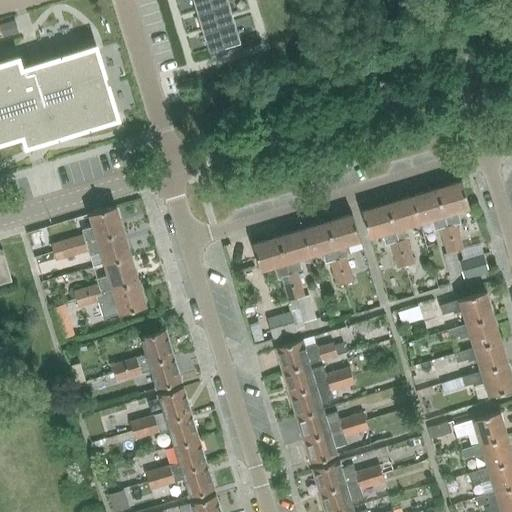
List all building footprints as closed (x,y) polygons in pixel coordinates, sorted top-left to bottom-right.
[(210,0),(193,0),(196,11),(212,6),(210,0)] [(228,1),(212,6),(218,25),(233,20),(228,1)] [(212,6),(196,11),(202,30),(218,25),(212,6)] [(233,20),(218,25),(224,44),(231,42),(239,39),(233,20)] [(218,25),(202,30),(208,49),(216,47),(224,44),(218,25)] [(239,39),(231,42),(234,51),(242,49),(239,39)] [(234,51),(231,42),(224,44),(227,54),(234,51)] [(227,54),(224,44),(216,47),(219,56),(227,54)] [(18,57),(0,62),(0,141),(23,135),(26,146),(118,118),(96,45),(22,68),(18,57)] [(219,56),(216,47),(208,49),(211,58),(219,56)] [(443,240),(459,235),(455,223),(462,221),(459,209),(469,206),(461,180),(436,188),(447,226),(439,228),(443,240)] [(431,230),(439,228),(447,226),(436,188),(411,196),(419,221),(428,219),(431,230)] [(409,224),(419,221),(411,196),(387,203),(398,241),(391,244),(394,255),(410,250),(406,238),(413,236),(409,224)] [(383,246),(391,244),(398,241),(387,203),(362,211),(370,237),(380,234),(383,246)] [(123,231),(116,207),(115,206),(89,214),(93,224),(81,227),(83,235),(85,242),(123,231)] [(350,243),(360,240),(352,214),(327,222),(338,259),(330,262),(334,273),(350,268),(347,257),(354,255),(350,243)] [(323,264),(330,262),(338,259),(327,222),(302,229),(310,255),(320,252),(323,264)] [(300,258),(310,255),(302,229),(277,237),(289,274),(281,276),(285,288),(300,283),(297,272),(304,270),(300,258)] [(26,235),(28,247),(48,243),(46,231),(26,235)] [(104,263),(130,255),(123,231),(85,242),(83,235),(71,238),(75,254),(88,250),(90,258),(102,254),(104,263)] [(459,235),(443,240),(446,252),(455,249),(463,247),(459,235)] [(274,279),(281,276),(289,274),(277,237),(252,244),(260,270),(270,267),(274,279)] [(64,258),(75,254),(71,238),(59,242),(50,244),(56,261),(64,258)] [(0,250),(0,284),(11,282),(12,282),(2,249),(1,249),(1,250),(0,250)] [(446,252),(443,253),(449,275),(461,272),(458,261),(455,249),(446,252)] [(410,250),(394,255),(398,267),(413,263),(410,250)] [(461,272),(463,279),(488,272),(484,254),(458,261),(461,272)] [(112,288),(138,280),(130,255),(104,263),(107,273),(96,277),(98,284),(85,288),(90,303),(98,301),(103,300),(100,292),(112,288)] [(350,268),(334,273),(338,286),(354,281),(350,268)] [(119,313),(120,314),(146,306),(138,280),(112,288),(100,292),(103,300),(98,301),(103,318),(119,313)] [(300,283),(285,288),(289,301),(304,296),(300,283)] [(79,307),(90,303),(85,288),(74,291),(79,307)] [(485,291),(439,305),(442,314),(453,310),(454,313),(463,310),(467,322),(467,323),(492,315),(485,291)] [(316,318),(309,295),(304,296),(296,299),(303,322),(316,318)] [(417,307),(398,312),(401,324),(421,318),(417,307)] [(273,340),(296,332),(290,311),(266,318),(273,340)] [(467,322),(447,329),(450,337),(460,334),(461,337),(470,334),(474,346),(499,338),(492,315),(467,323),(467,322)] [(138,365),(173,354),(165,329),(140,337),(146,354),(136,357),(138,365)] [(474,346),(454,352),(457,361),(467,358),(468,360),(477,357),(481,370),(507,362),(499,338),(474,346)] [(282,370),(309,363),(337,355),(333,343),(318,348),(317,344),(305,348),(302,340),(276,348),(282,370)] [(156,388),(181,381),(173,354),(138,365),(136,357),(124,361),(129,377),(150,371),(156,388)] [(117,381),(129,377),(124,361),(112,365),(117,381)] [(462,376),(441,383),(443,391),(475,381),(476,384),(485,381),(489,395),(511,387),(511,379),(507,362),(481,370),(462,376)] [(342,387),(337,371),(326,374),(323,367),(312,371),(309,363),(282,370),(289,393),(327,382),(330,390),(342,387)] [(337,371),(342,387),(354,383),(350,367),(337,371)] [(333,398),(330,390),(327,382),(289,393),(296,416),(323,408),(321,401),(333,398)] [(190,412),(183,387),(157,394),(163,412),(153,415),(155,422),(190,412)] [(356,432),(351,416),(339,420),(337,413),(326,416),(323,408),(296,416),(303,439),(341,427),(344,436),(356,432)] [(453,425),(456,437),(477,431),(480,442),(506,434),(499,410),(473,418),(466,421),(466,420),(453,424),(453,425)] [(173,445),(198,437),(190,412),(155,422),(153,415),(141,419),(146,435),(168,428),(173,445)] [(351,416),(356,432),(368,428),(363,413),(351,416)] [(135,438),(146,435),(141,419),(130,423),(135,438)] [(347,443),(344,436),(341,427),(303,439),(311,463),(337,455),(335,447),(347,443)] [(488,466),(511,458),(511,454),(506,434),(480,442),(473,444),(460,448),(463,456),(473,453),(475,457),(484,455),(488,466)] [(171,473),(206,463),(198,437),(173,445),(178,463),(169,466),(171,473)] [(468,472),(470,482),(480,479),(481,481),(491,479),(495,490),(511,484),(511,458),(488,466),(480,468),(468,472)] [(356,472),(353,466),(342,469),(339,461),(312,469),(319,491),(357,480),(360,489),(372,485),(367,469),(356,472)] [(214,489),(213,488),(206,463),(171,473),(169,466),(157,470),(162,486),(183,479),(189,497),(214,489)] [(384,481),(379,465),(367,469),(372,485),(384,481)] [(150,489),(162,486),(157,470),(145,473),(150,489)] [(363,496),(360,489),(357,480),(319,491),(325,511),(333,511),(353,506),(351,499),(363,496)] [(488,491),(475,495),(478,504),(487,501),(488,506),(499,502),(501,511),(506,511),(511,510),(511,484),(495,490),(495,491),(488,492),(488,491)] [(220,511),(216,495),(190,503),(193,511),(220,511)]
